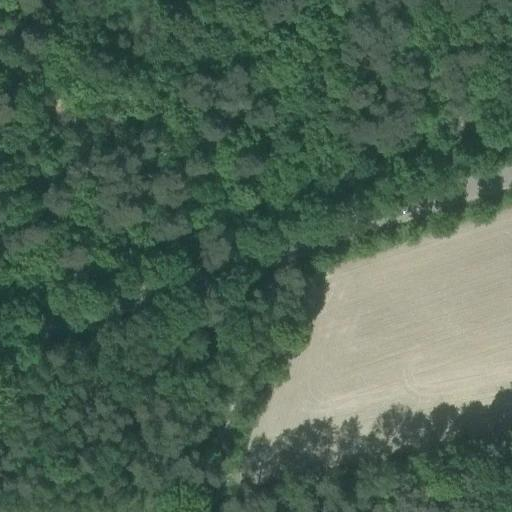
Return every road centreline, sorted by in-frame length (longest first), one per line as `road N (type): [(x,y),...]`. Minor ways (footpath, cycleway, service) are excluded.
road 1 (unclassified): [(0,340),(511,171)]
road 2 (track): [(178,511),(304,240)]
